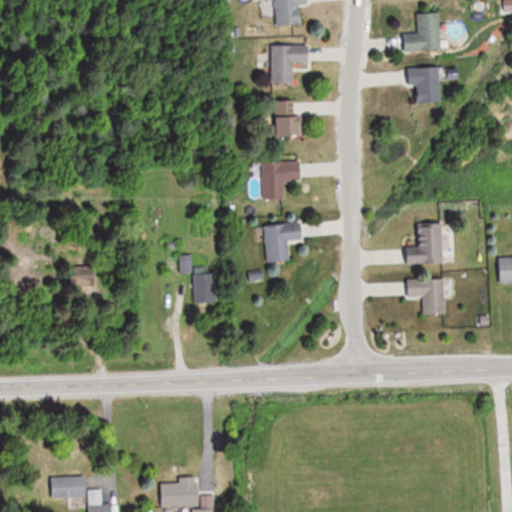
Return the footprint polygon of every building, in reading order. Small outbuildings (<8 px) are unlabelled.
[(310,0),(275,0),(279,28),(304,26),(302,5),(311,4),(310,0)] [(441,13),(418,14),(419,32),(405,33),(405,51),(442,50),(441,13)] [(273,84),(310,84),(310,45),(273,45),(273,84)] [(409,86),(420,85),(420,103),(443,102),(441,67),(409,68),(409,86)] [(277,102),(277,138),(305,138),(305,102),(277,102)] [(285,199),(285,181),(302,181),(302,162),(264,162),(264,199),(285,199)] [(290,241),(305,240),(303,222),(265,226),(268,263),(292,261),(290,241)] [(417,246),(407,246),(407,264),(444,264),(444,222),(417,222),(417,246)] [(511,255),(499,256),(499,282),(511,282),(511,255)] [(190,262),(180,265),(182,274),(193,271),(190,262)] [(217,303),(217,272),(194,272),(194,303),(217,303)] [(446,278),(409,279),(409,297),(425,296),(425,315),(447,315),(446,278)] [(87,476),(52,476),(52,497),(87,497),(87,476)] [(161,483),(161,507),(213,507),(213,491),(200,491),(200,483),(161,483)]
